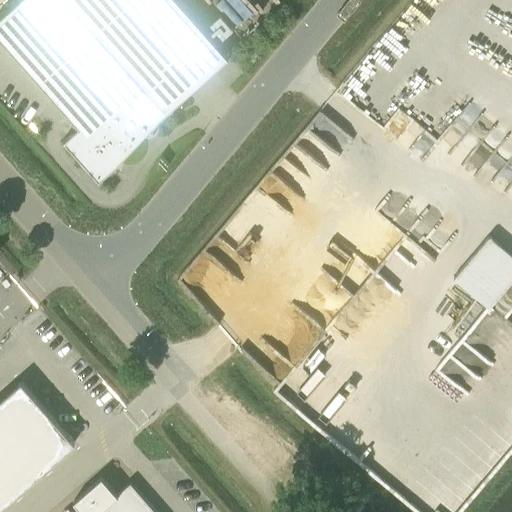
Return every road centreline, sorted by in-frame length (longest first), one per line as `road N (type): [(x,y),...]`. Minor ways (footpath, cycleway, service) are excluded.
road 1 (unknown): [(174,374),(363,173),(405,172),(511,242)]
road 2 (unclassified): [(91,280),(336,0)]
road 3 (unclassified): [(91,280),(0,176)]
road 4 (unclassified): [(174,374),(91,280)]
